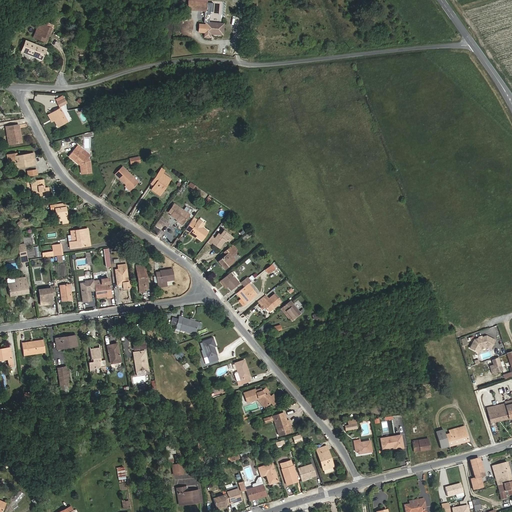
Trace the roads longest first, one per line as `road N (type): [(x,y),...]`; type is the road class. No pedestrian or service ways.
road 1 (residential): [(475,41),(259,63),(194,57),(68,90),(14,86)]
road 2 (residential): [(213,295),(189,266),(63,171),(14,86)]
road 3 (residential): [(362,483),(350,457),(213,295)]
road 4 (residential): [(0,329),(213,295)]
road 5 (residential): [(511,441),(362,483)]
